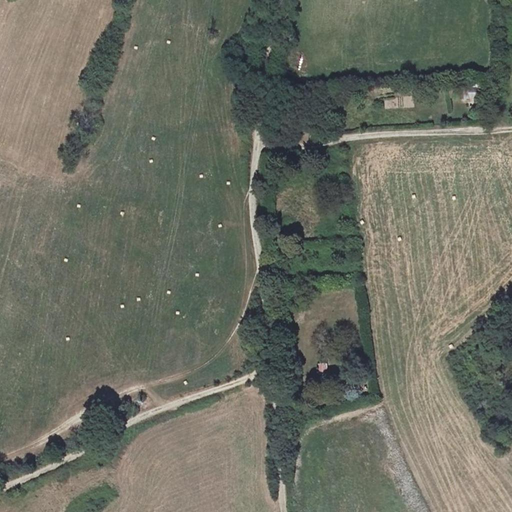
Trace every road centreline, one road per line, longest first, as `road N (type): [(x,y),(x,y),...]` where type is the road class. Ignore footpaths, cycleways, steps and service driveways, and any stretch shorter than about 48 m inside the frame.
road 1 (track): [(271,367),(142,416),(0,488)]
road 2 (track): [(259,149),(511,129)]
road 3 (track): [(259,149),(253,200),(271,367)]
road 4 (track): [(279,0),(259,149)]
road 5 (track): [(271,367),(285,511)]
